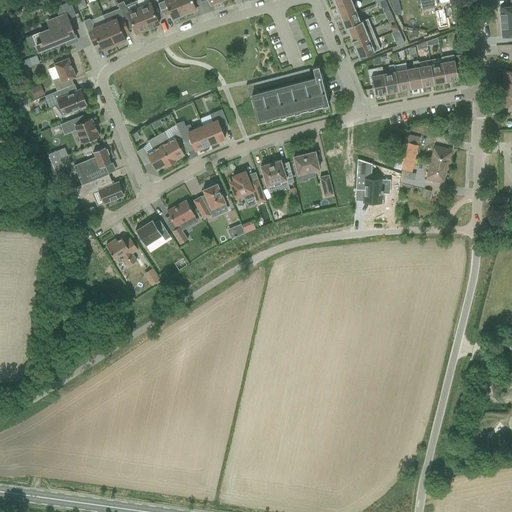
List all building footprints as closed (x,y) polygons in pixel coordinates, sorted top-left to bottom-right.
[(75,0),(77,5),(79,10),(87,7),(85,4),(84,1),(84,0),(83,0),(75,0)] [(124,1),(117,3),(128,29),(134,27),(136,33),(139,32),(139,34),(148,30),(135,0),(125,4),(124,1)] [(157,0),(148,0),(150,1),(138,6),(135,0),(148,30),(157,26),(156,24),(159,23),(157,20),(164,17),(157,0)] [(157,0),(164,17),(170,14),(172,18),(175,17),(176,19),(185,15),(178,0),(157,0)] [(200,0),(178,0),(185,15),(193,11),(193,10),(196,8),(194,5),(201,2),(200,0)] [(352,2),(351,0),(332,0),(336,8),(352,2)] [(418,0),(421,10),(438,7),(436,0),(418,0)] [(511,0),(509,0),(510,6),(500,7),(501,22),(511,21),(511,0)] [(75,15),(70,2),(56,8),(59,17),(47,22),(50,29),(36,35),(42,49),(65,40),(66,44),(77,40),(73,29),(72,29),(67,18),(75,15)] [(356,12),(352,2),(336,8),(340,18),(356,12)] [(129,33),(117,4),(119,8),(113,10),(113,18),(105,22),(115,44),(117,44),(117,45),(124,43),(123,41),(126,40),(124,35),(129,33)] [(361,22),(360,21),(356,12),(340,18),(345,29),(346,28),(361,22)] [(115,44),(105,22),(96,25),(89,18),(84,21),(94,47),(99,44),(102,50),(106,48),(107,50),(113,47),(113,45),(115,44)] [(346,28),(350,38),(372,29),(368,18),(360,21),(361,22),(346,28)] [(511,21),(501,22),(502,37),(511,36),(511,21)] [(396,23),(390,26),(392,32),(399,29),(396,23)] [(376,39),(372,29),(350,38),(354,48),(376,39)] [(399,29),(391,32),(397,46),(404,42),(403,40),(399,29)] [(380,49),(376,39),(354,48),(359,58),(380,49)] [(453,54),(441,57),(442,62),(446,82),(458,79),(455,63),(463,61),(462,54),(454,56),(453,54)] [(17,63),(20,71),(21,71),(32,66),(29,58),(17,63)] [(52,80),(57,91),(67,87),(74,84),(72,79),(76,77),(68,58),(54,64),(60,77),(52,80)] [(407,69),(411,89),(422,86),(418,62),(417,60),(412,61),(413,68),(407,69)] [(418,62),(422,86),(434,84),(430,65),(430,60),(418,62)] [(430,65),(434,84),(446,82),(442,62),(430,65)] [(394,92),(399,91),(395,71),(394,64),(388,65),(390,73),(383,74),(387,93),(388,93),(388,94),(394,93),(394,92)] [(251,98),(257,123),(266,121),(266,118),(270,116),(271,120),(280,117),(280,114),(284,113),(285,116),(294,114),(294,110),(298,109),(299,112),(309,110),(308,107),(313,105),(313,109),(323,106),(322,103),(327,102),(327,105),(329,105),(319,66),(312,68),(315,78),(317,77),(317,80),(257,96),(254,83),(246,85),(249,98),(251,98)] [(371,76),(375,95),(387,93),(382,66),(377,67),(378,75),(371,76)] [(395,71),(399,91),(411,89),(407,69),(395,71)] [(41,84),(29,89),(34,100),(45,96),(41,84)] [(67,87),(57,91),(45,96),(49,107),(61,102),(62,105),(60,106),(64,116),(78,111),(77,109),(87,105),(86,103),(87,102),(87,100),(86,98),(85,96),(84,95),(83,95),(81,89),(70,93),(67,87)] [(211,144),(212,146),(217,143),(217,142),(225,138),(220,127),(228,124),(222,109),(210,114),(213,122),(202,126),(210,144),(211,144)] [(68,121),(60,124),(64,134),(76,129),(82,143),(86,141),(87,143),(95,139),(94,138),(99,136),(96,130),(97,129),(95,124),(94,124),(91,118),(85,120),(83,115),(68,121)] [(156,121),(151,124),(154,129),(159,126),(156,121)] [(183,121),(176,124),(178,129),(184,142),(191,139),(195,150),(210,144),(202,126),(192,130),(190,124),(185,126),(183,121)] [(156,136),(171,163),(176,161),(175,159),(184,154),(179,146),(185,143),(184,142),(178,129),(171,133),(174,138),(169,141),(164,132),(156,136)] [(406,133),(404,144),(408,145),(405,156),(415,159),(419,145),(418,145),(420,137),(406,133)] [(144,147),(137,151),(144,165),(151,161),(156,170),(165,165),(166,166),(171,163),(156,136),(148,141),(153,150),(148,153),(144,147)] [(430,162),(447,167),(452,149),(449,148),(448,149),(434,146),(430,162)] [(74,165),(82,184),(108,173),(105,166),(111,163),(108,155),(109,154),(107,149),(105,149),(104,147),(93,152),(95,157),(74,165)] [(319,169),(315,151),(293,157),(295,165),(293,165),(295,174),(298,173),(298,174),(305,172),(306,175),(315,173),(314,170),(319,169)] [(397,154),(394,168),(404,171),(412,173),(412,172),(416,159),(415,159),(405,156),(397,154)] [(357,159),(356,190),(364,190),(364,195),(365,196),(364,200),(368,200),(368,201),(368,202),(381,203),(381,193),(382,193),(383,193),(383,189),(380,189),(381,181),(375,180),(375,179),(371,179),(371,178),(371,165),(372,165),(372,164),(357,159)] [(294,182),(288,162),(282,164),(280,160),(260,166),(267,185),(286,179),(287,184),(294,182)] [(439,184),(442,185),(447,167),(430,162),(426,179),(440,183),(439,184)] [(253,195),(256,204),(266,201),(258,178),(249,181),(245,171),(233,176),(233,178),(230,180),(230,182),(236,197),(243,194),(245,198),(253,195)] [(82,184),(78,186),(82,196),(99,190),(104,203),(124,195),(123,192),(125,191),(122,184),(120,185),(118,182),(112,184),(111,181),(112,181),(108,173),(82,184)] [(333,194),(328,175),(320,177),(324,196),(333,194)] [(201,196),(193,200),(203,219),(211,215),(211,214),(214,212),(212,207),(225,202),(217,184),(214,185),(213,183),(205,187),(206,188),(203,190),(205,195),(201,196)] [(75,187),(73,188),(77,198),(78,198),(82,196),(78,186),(77,186),(75,187)] [(423,198),(429,200),(431,191),(425,189),(423,198)] [(172,231),(180,244),(188,239),(182,230),(186,228),(182,222),(194,215),(186,200),(167,210),(177,228),(172,231)] [(136,230),(135,230),(146,246),(146,245),(162,235),(165,240),(170,237),(165,229),(160,220),(155,223),(152,219),(152,220),(136,230)] [(241,223),(235,226),(239,235),(245,233),(241,223)] [(116,239),(106,245),(116,260),(122,256),(125,261),(133,255),(132,253),(138,249),(131,238),(125,242),(122,238),(117,241),(116,239)] [(161,273),(159,275),(161,277),(162,280),(166,277),(167,276),(166,274),(164,271),(161,273)] [(154,273),(149,277),(152,282),(153,284),(159,281),(154,273)]
